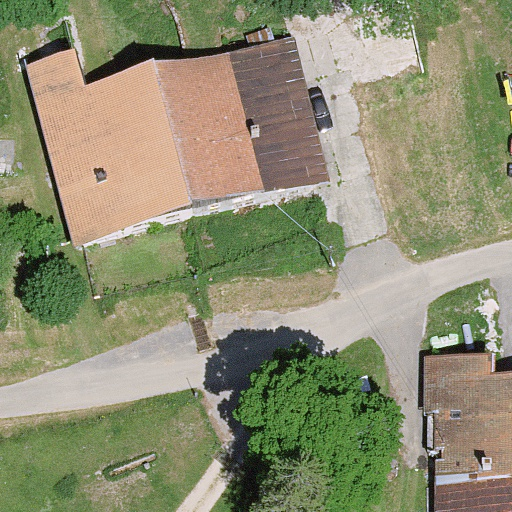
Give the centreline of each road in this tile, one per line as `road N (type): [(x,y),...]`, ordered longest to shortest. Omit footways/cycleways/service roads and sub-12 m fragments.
road 1 (residential): [(511,263),(305,333),(0,399)]
road 2 (track): [(190,511),(305,333)]
